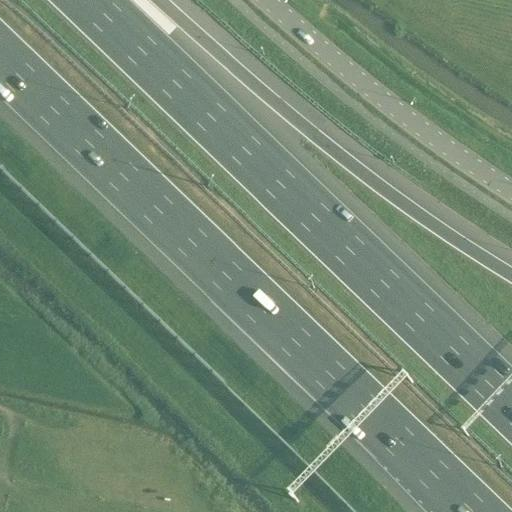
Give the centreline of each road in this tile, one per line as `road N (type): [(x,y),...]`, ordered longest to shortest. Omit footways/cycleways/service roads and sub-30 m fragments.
road 1 (motorway): [(0,57),(471,511)]
road 2 (motorway): [(511,407),(86,0)]
road 3 (motorway): [(511,275),(332,150),(152,0)]
road 4 (tertiary): [(264,0),(379,99),(511,194)]
